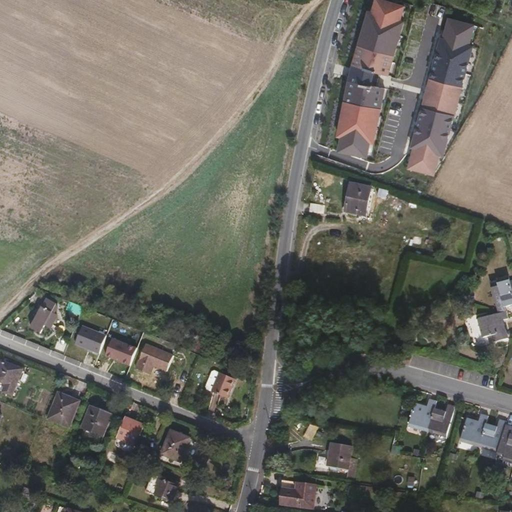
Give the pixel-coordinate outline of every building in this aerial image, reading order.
[(341,138),(344,139),(341,154),(372,160),(375,145),(379,146),(391,90),(377,85),(381,74),(393,78),(410,22),(405,21),(410,6),(391,1),(388,0),(379,0),(376,13),(372,11),(355,67),(341,138)] [(430,3),(428,13),(442,16),(445,6),(430,3)] [(414,149),(417,150),(411,171),(438,177),(444,157),(448,158),(458,126),(478,47),(474,46),(480,26),(452,19),(447,39),(444,38),(414,149)] [(366,217),(372,188),(352,184),(346,213),(366,217)] [(324,214),(325,206),(311,204),(310,212),(324,214)] [(421,246),(423,238),(414,236),(413,244),(421,246)] [(511,282),(511,283),(510,279),(498,282),(498,286),(492,288),(499,315),(507,314),(505,309),(511,306),(511,282)] [(49,325),(50,323),(54,314),(38,307),(29,329),(39,334),(43,323),(49,325)] [(509,339),(504,322),(509,321),(507,314),(499,315),(478,321),(483,339),(488,338),(490,345),(509,339)] [(170,371),(176,356),(148,344),(138,368),(152,374),(156,365),(170,371)] [(0,363),(0,390),(12,396),(22,371),(0,363)] [(228,398),(236,379),(216,371),(214,372),(207,386),(209,390),(214,391),(214,392),(228,398)] [(69,428),(78,407),(80,403),(60,395),(49,419),(69,428)] [(428,432),(435,409),(437,402),(430,400),(428,407),(416,404),(410,427),(428,432)] [(447,438),(456,407),(448,405),(446,412),(435,409),(428,432),(447,438)] [(104,437),(112,416),(92,408),(83,429),(104,437)] [(480,448),(487,424),(489,417),(481,415),(479,422),(468,419),(461,442),(480,448)] [(146,433),(144,432),(146,426),(125,418),(117,438),(138,447),(141,439),(144,440),(146,433)] [(498,453),(506,426),(507,422),(500,420),(497,427),(487,424),(480,448),(498,453)] [(313,440),(320,426),(312,421),(305,436),(313,440)] [(511,434),(511,435),(511,434),(511,427),(506,426),(498,453),(498,455),(505,457),(504,461),(511,463),(511,434)] [(181,463),(190,440),(172,433),(163,455),(181,463)] [(356,472),(357,461),(351,460),(353,447),(333,444),(329,468),(356,472)] [(170,508),(172,504),(179,486),(163,479),(156,497),(162,500),(161,504),(170,508)] [(314,509),(316,485),(285,482),(282,505),(314,509)] [(33,511),(37,499),(21,493),(20,499),(29,503),(27,510),(33,511)]
